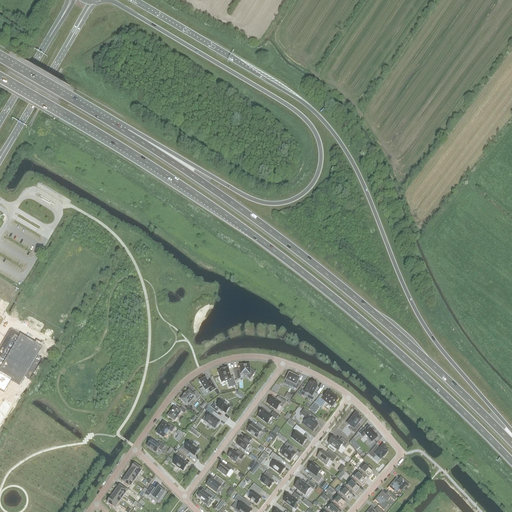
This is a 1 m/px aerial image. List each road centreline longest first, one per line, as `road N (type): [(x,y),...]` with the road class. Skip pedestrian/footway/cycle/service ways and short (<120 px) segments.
road 1 (trunk): [(0,75),(247,230),(404,357),(511,461)]
road 2 (trunk): [(511,432),(427,331),(363,184),(322,119),(130,0)]
road 3 (trunk): [(110,0),(295,110),(317,135),(321,158),(304,192),(269,203),(126,132)]
road 4 (trunk): [(511,442),(316,265),(126,132)]
road 5 (residential): [(133,448),(169,397),(203,367),(241,356),(285,362)]
road 6 (residential): [(184,498),(285,362)]
road 7 (residential): [(350,395),(403,453),(352,511)]
road 8 (primary): [(0,158),(78,24)]
road 9 (residential): [(260,511),(350,395)]
road 10 (trunk): [(126,132),(0,58)]
road 11 (primary): [(63,13),(0,120)]
